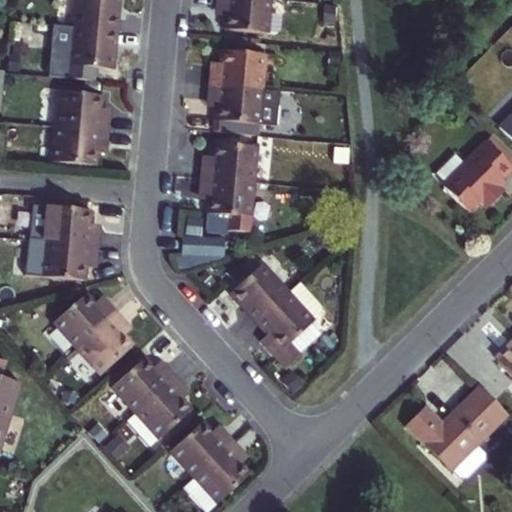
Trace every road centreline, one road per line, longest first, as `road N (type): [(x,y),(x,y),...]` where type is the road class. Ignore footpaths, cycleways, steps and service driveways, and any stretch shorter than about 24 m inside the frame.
road 1 (residential): [(149,195),(150,275),(305,455)]
road 2 (residential): [(305,455),(511,254)]
road 3 (residential): [(166,0),(149,195)]
road 4 (residential): [(0,184),(149,195)]
